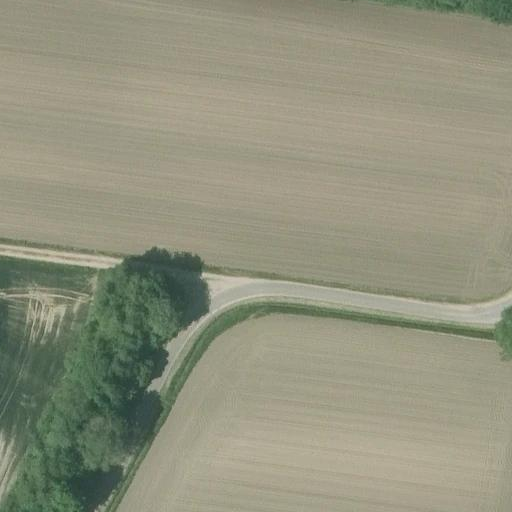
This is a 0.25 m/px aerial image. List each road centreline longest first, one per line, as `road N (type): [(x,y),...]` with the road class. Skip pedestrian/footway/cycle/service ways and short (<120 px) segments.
road 1 (unclassified): [(96,511),(180,336),(227,296),(290,294),(448,316),(511,311)]
road 2 (track): [(227,296),(186,276),(0,253)]
